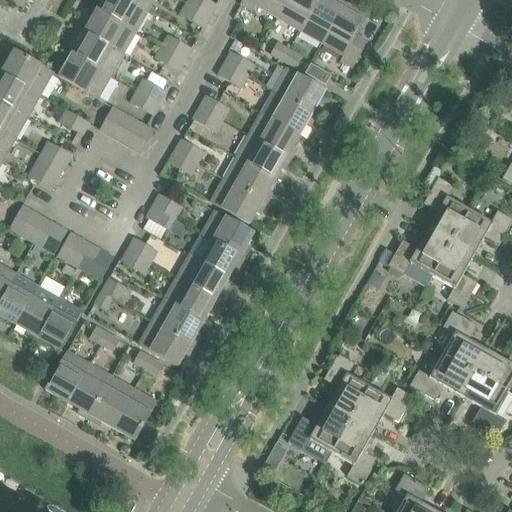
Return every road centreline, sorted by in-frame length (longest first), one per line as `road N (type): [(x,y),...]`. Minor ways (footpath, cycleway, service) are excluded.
road 1 (residential): [(237,404),(450,23)]
road 2 (residential): [(388,428),(473,469),(511,449)]
